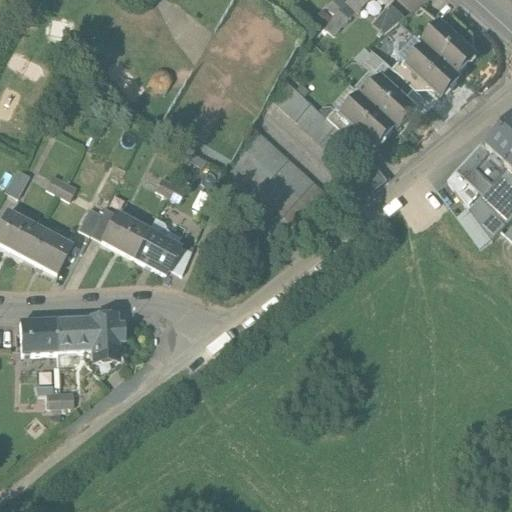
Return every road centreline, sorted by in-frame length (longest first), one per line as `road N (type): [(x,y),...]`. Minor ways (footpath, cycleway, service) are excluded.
road 1 (residential): [(511,95),(222,331),(156,310),(0,311)]
road 2 (track): [(0,504),(222,331)]
